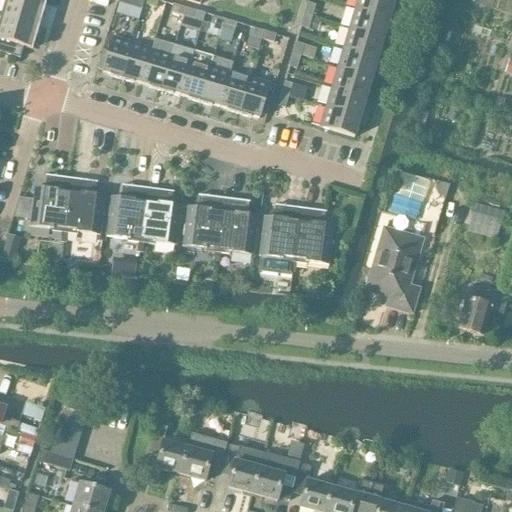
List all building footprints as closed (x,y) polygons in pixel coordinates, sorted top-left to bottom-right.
[(4,0),(0,15),(0,16),(38,28),(45,5),(36,3),(36,0),(4,0)] [(142,11),(143,5),(144,0),(118,0),(117,4),(142,11)] [(155,0),(144,0),(143,5),(155,9),(158,1),(155,0)] [(393,0),(356,0),(354,10),(388,21),(394,0),(393,0)] [(306,4),(303,16),(311,19),(315,6),(306,4)] [(182,17),(185,9),(173,5),(170,13),(182,17)] [(185,9),(182,17),(194,21),(197,13),(185,9)] [(354,10),(348,30),(382,40),(388,21),(354,10)] [(38,28),(0,16),(0,54),(19,60),(22,48),(31,51),(38,28)] [(308,31),(311,19),(303,16),(299,28),(308,31)] [(209,25),(222,29),(224,21),(212,17),(209,25)] [(311,19),(308,31),(317,33),(320,22),(311,19)] [(222,29),(218,40),(228,43),(234,32),(236,24),(224,21),(222,29)] [(249,37),(261,40),(263,32),(251,29),(249,37)] [(348,30),(342,49),(377,60),(382,40),(348,30)] [(263,32),(261,40),(273,44),(275,36),(263,32)] [(109,77),(121,81),(132,44),(111,38),(101,73),(109,75),(109,77)] [(151,50),(141,85),(148,87),(148,89),(160,92),(174,47),(154,41),(151,50)] [(295,43),(291,55),(299,58),(303,46),(295,43)] [(132,44),(121,81),(133,84),(133,82),(141,85),(151,50),(132,44)] [(174,47),(160,92),(172,96),(172,94),(180,96),(193,52),(174,47)] [(342,49),(336,69),(371,79),(377,60),(342,49)] [(193,52),(180,96),(187,98),(187,100),(199,104),(212,58),(193,52)] [(296,70),(299,58),(291,55),(288,68),(296,70)] [(212,58),(199,104),(211,107),(211,106),(219,108),(229,73),(232,64),(212,58)] [(336,69),(331,88),(331,89),(365,99),(371,79),(336,69)] [(229,73),(219,108),(226,110),(226,112),(238,115),(249,79),(229,73)] [(249,79),(238,115),(250,119),(251,117),(259,120),(260,115),(265,117),(274,87),(249,79)] [(283,82),(280,95),(288,97),(291,85),(283,82)] [(331,89),(325,108),(359,118),(365,99),(331,89)] [(284,109),(288,97),(280,95),(276,107),(284,109)] [(353,138),(359,118),(325,108),(319,128),(353,138)] [(50,232),(61,234),(64,234),(71,180),(53,178),(47,190),(34,188),(29,228),(51,231),(50,232)] [(61,234),(60,238),(60,239),(66,239),(66,235),(77,236),(77,234),(99,237),(104,197),(92,196),(89,182),(71,180),(64,234),(61,234)] [(444,199),(447,189),(448,187),(435,183),(434,189),(438,197),(444,199)] [(127,242),(137,244),(140,244),(147,190),(129,188),(123,200),(110,198),(105,238),(127,240),(127,242)] [(140,244),(137,244),(137,248),(142,249),(143,244),(153,246),(154,244),(175,247),(180,207),(168,206),(165,192),(147,190),(140,244)] [(203,252),(213,254),(216,254),(223,200),(205,197),(199,210),(187,208),(181,248),(203,250),(203,252)] [(216,254),(213,254),(213,258),(218,259),(219,254),(230,256),(230,254),(252,257),(257,217),(244,216),(241,202),(223,200),(216,254)] [(495,239),(500,222),(502,213),(474,205),(467,231),(495,239)] [(290,264),(292,264),(300,210),(282,207),(275,220),(263,218),(258,257),(280,260),(279,262),(290,264)] [(292,264),(290,264),(289,268),(295,269),(295,264),(306,266),(306,264),(328,266),(333,227),(321,225),(318,212),(300,210),(292,264)] [(379,232),(361,292),(384,298),(380,309),(406,317),(413,292),(402,288),(415,243),(379,232)] [(136,278),(145,279),(147,265),(138,264),(137,268),(128,267),(128,275),(136,276),(136,278)] [(503,315),(508,299),(469,288),(457,329),(481,336),(488,310),(503,315)] [(14,403),(36,408),(38,400),(16,395),(14,403)] [(0,426),(8,429),(17,433),(19,424),(11,421),(2,418),(5,410),(0,408),(0,426)] [(63,409),(59,421),(82,427),(86,416),(63,409)] [(26,420),(22,434),(30,436),(34,422),(26,420)] [(59,421),(56,432),(79,439),(82,427),(59,421)] [(154,469),(179,476),(187,449),(162,442),(166,429),(154,426),(146,453),(158,457),(154,469)] [(56,432),(52,443),(75,450),(79,439),(56,432)] [(18,445),(20,446),(28,448),(31,437),(30,436),(22,434),(21,434),(18,445)] [(187,449),(179,476),(203,483),(207,470),(218,474),(226,445),(215,442),(211,455),(187,449)] [(52,443),(49,454),(72,461),(75,450),(52,443)] [(226,445),(218,474),(229,477),(226,489),(250,496),(258,468),(234,462),(237,449),(226,445)] [(6,459),(15,462),(18,454),(8,451),(6,459)] [(69,472),(72,461),(49,454),(45,465),(69,472)] [(258,468),(250,496),(275,503),(279,490),(290,494),(298,466),(286,462),(283,475),(258,468)] [(298,466),(290,494),(302,497),(298,509),(307,511),(323,511),(331,488),(306,482),(309,469),(298,466)] [(0,498),(4,500),(10,481),(0,478),(0,498)] [(331,488),(323,511),(362,511),(370,485),(358,482),(354,495),(331,488)] [(78,484),(71,508),(84,511),(103,511),(109,494),(78,484)] [(370,485),(362,511),(401,511),(402,508),(378,502),(381,489),(370,485)] [(26,495),(21,511),(25,511),(35,511),(39,498),(26,495)] [(415,511),(402,508),(401,511),(440,511),(443,506),(430,502),(427,511),(415,511)]
